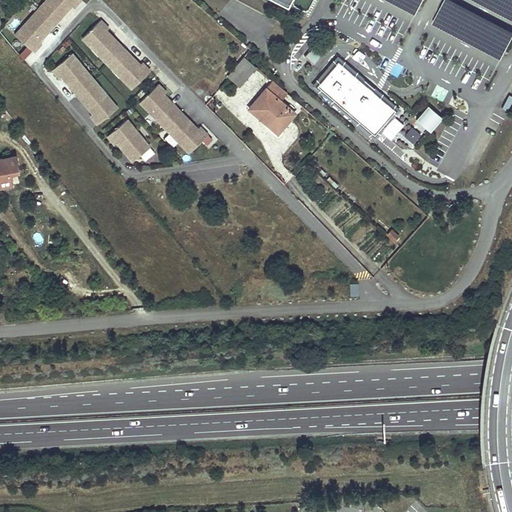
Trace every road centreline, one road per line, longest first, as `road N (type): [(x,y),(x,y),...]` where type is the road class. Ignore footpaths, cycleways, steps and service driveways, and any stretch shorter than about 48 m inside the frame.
road 1 (trunk): [(0,436),(450,413)]
road 2 (unclassified): [(370,307),(0,332)]
road 3 (unclassified): [(252,160),(122,171),(38,65),(90,5),(104,7)]
road 4 (trunk): [(339,389),(0,408)]
road 5 (unclassified): [(511,174),(458,290),(428,303),(370,307)]
road 6 (unclassified): [(104,7),(252,160)]
road 7 (unclassified): [(370,307),(369,284),(252,160)]
road 8 (trunk): [(511,368),(339,389)]
road 9 (trunk): [(511,381),(339,389)]
road 10 (secondary): [(511,335),(499,399),(500,469)]
